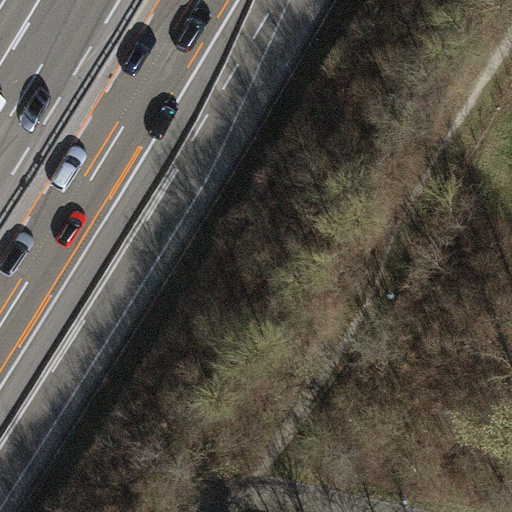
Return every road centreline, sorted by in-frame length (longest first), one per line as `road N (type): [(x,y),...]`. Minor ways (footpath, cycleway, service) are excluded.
road 1 (motorway): [(0,485),(202,142),(248,0)]
road 2 (motorway): [(0,361),(237,0)]
